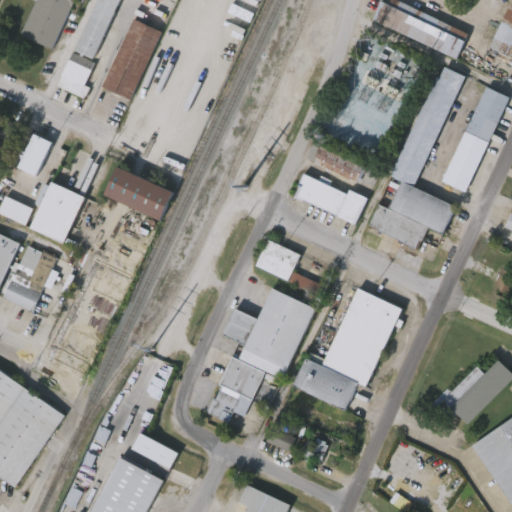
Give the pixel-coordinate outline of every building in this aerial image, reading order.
[(75,0),(53,49),(21,35),(37,0),(75,0)] [(122,0),(95,59),(76,50),(98,0),(122,0)] [(273,0),(249,0),(270,9),(273,0)] [(511,57),(491,47),(511,2),(511,57)] [(120,19),(101,12),(73,86),(93,94),(120,19)] [(163,32),(131,100),(103,87),(135,18),(163,32)] [(511,20),(487,84),(511,93),(511,20)] [(455,92),(465,65),(387,35),(385,39),(376,35),(368,58),(455,92)] [(90,87),(85,98),(58,86),(74,52),(96,63),(85,85),(90,87)] [(99,122),(127,134),(157,65),(128,52),(99,122)] [(468,77),(414,187),(458,208),(445,234),(430,227),(424,241),(421,240),(417,249),(371,225),(381,205),(391,209),(404,181),(391,175),(440,76),(441,77),(446,67),(468,77)] [(81,133),(86,122),(81,120),(91,97),(68,87),(53,121),(81,133)] [(468,191),(444,181),(488,87),(511,98),(468,191)] [(412,224),(459,109),(435,99),(389,211),(397,215),(385,243),(374,239),(364,262),(415,283),(423,262),(438,268),(450,239),(412,224)] [(440,216),(464,226),(504,130),(480,120),(440,216)] [(0,123),(6,126),(8,121),(22,127),(16,141),(5,137),(0,149),(0,123)] [(54,143),(38,177),(19,168),(35,134),(54,143)] [(363,172),(357,183),(315,162),(324,142),(367,164),(363,172)] [(177,189),(164,218),(110,194),(123,165),(177,189)] [(15,202),(34,210),(48,176),(30,168),(15,202)] [(316,178),(348,194),(351,190),(369,199),(356,225),(304,200),(303,202),(294,197),(305,173),(316,178)] [(67,239),(65,244),(32,228),(53,183),(86,198),(67,239)] [(27,225),(26,226),(0,213),(0,210),(7,196),(34,209),(27,225)] [(157,254),(170,225),(114,201),(101,230),(157,254)] [(362,232),(345,224),(343,228),(325,220),(327,215),(316,210),(315,214),(299,208),(289,232),(351,257),(362,232)] [(511,212),(511,230),(502,226),(508,211),(511,212)] [(81,230),(47,216),(28,263),(61,277),(81,230)] [(0,230),(27,243),(3,293),(0,291),(0,230)] [(294,272),(323,287),(319,295),(290,281),(289,283),(255,266),(268,239),(302,256),(294,272)] [(42,298),(36,311),(6,297),(32,244),(61,257),(42,298)] [(500,262),(511,267),(511,250),(506,248),(500,262)] [(502,269),(511,272),(511,292),(496,286),(502,269)] [(251,300),(311,328),(316,319),(288,306),(296,289),(264,274),(251,300)] [(28,317),(47,324),(52,311),(47,309),(53,292),(40,287),(28,317)] [(405,321),(402,328),(398,327),(368,388),(360,385),(342,418),(331,412),(334,406),(294,386),(311,352),(325,359),(360,288),(405,310),(401,319),(405,321)] [(316,309),(283,380),(240,359),(246,346),(224,335),(236,308),(259,319),(273,289),(316,309)] [(511,311),(496,305),(489,319),(511,329),(511,311)] [(0,329),(0,332),(29,346),(37,328),(7,314),(0,329)] [(310,341),(267,323),(255,353),(230,343),(219,370),(241,379),(235,394),(281,413),(310,341)] [(266,374),(246,417),(234,412),(229,424),(207,414),(216,394),(218,395),(222,386),(221,385),(233,358),(266,374)] [(505,366),(511,373),(511,381),(470,425),(457,412),(450,420),(434,404),(449,388),(453,393),(479,366),(487,375),(500,361),(505,366)] [(23,479),(16,488),(0,476),(0,371),(66,418),(23,479)] [(241,451),(261,405),(227,391),(203,448),(225,457),(229,446),(241,451)] [(511,411),(495,394),(446,441),(463,458),(511,411)] [(480,408),(473,401),(445,426),(443,423),(431,435),(440,445),(480,408)] [(297,420),(290,435),(297,439),(290,453),(267,442),(282,414),(297,420)] [(73,508),(82,511),(85,511),(131,421),(119,415),(73,508)] [(511,503),(474,448),(511,421),(511,503)] [(135,428),(146,434),(147,432),(195,457),(185,476),(136,451),(138,448),(128,439),(134,428),(135,428)] [(329,447),(323,461),(317,458),(316,462),(301,454),(307,443),(314,447),(319,438),(327,443),(326,444),(330,446),(329,447)] [(489,511),(511,511),(511,450),(468,477),(489,511)] [(90,511),(121,454),(165,478),(146,511),(90,511)] [(288,485),(293,470),(267,463),(263,477),(288,485)] [(298,491),(318,492),(319,481),(299,480),(298,491)] [(291,505),(287,511),(246,511),(250,505),(240,500),(248,482),(292,503),(291,505)]
